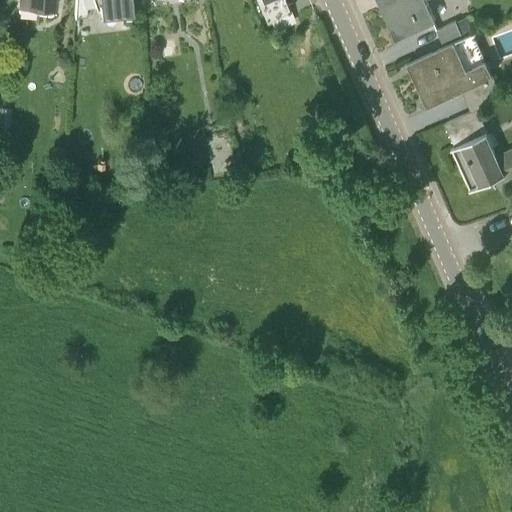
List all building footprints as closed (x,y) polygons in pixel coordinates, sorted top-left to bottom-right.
[(54,0),(18,0),(18,7),(54,9),(54,0)] [(133,11),(132,0),(75,0),(75,17),(87,16),(88,3),(99,2),(100,15),(133,11)] [(257,0),(266,20),(290,10),(285,0),(257,0)] [(383,0),(399,36),(435,20),(425,0),(383,0)] [(463,36),(473,32),(474,31),(467,15),(455,21),(461,33),(463,36)] [(442,42),(461,33),(455,21),(437,29),(442,42)] [(471,111),(477,108),(503,97),(473,32),(463,36),(411,60),(424,89),(427,88),(434,102),(461,90),(471,111)] [(238,86),(227,98),(236,107),(247,95),(238,86)] [(477,109),(471,112),(445,124),(445,125),(450,123),(459,143),(451,147),(451,149),(452,148),(470,187),(469,188),(470,189),(506,173),(487,131),(477,109)]
